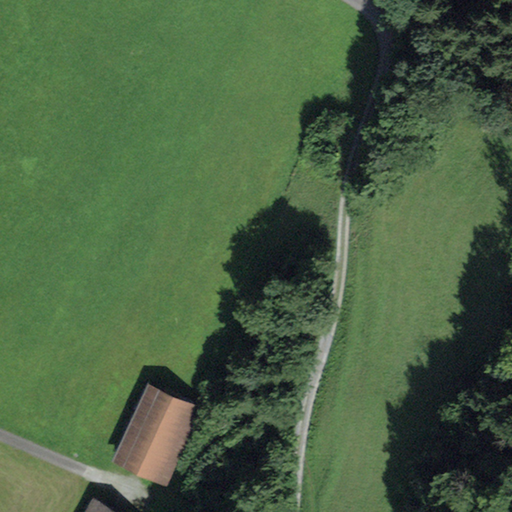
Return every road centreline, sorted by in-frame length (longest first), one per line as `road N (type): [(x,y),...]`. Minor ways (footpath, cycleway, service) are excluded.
road 1 (track): [(360,0),(379,18),(389,45),(353,153),(336,303),(302,424),(294,511)]
road 2 (track): [(0,437),(150,498)]
